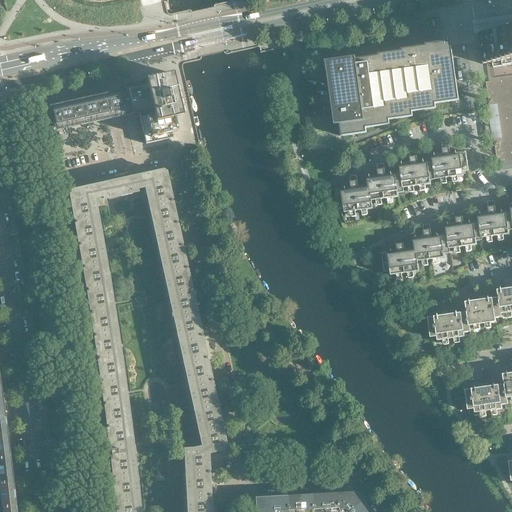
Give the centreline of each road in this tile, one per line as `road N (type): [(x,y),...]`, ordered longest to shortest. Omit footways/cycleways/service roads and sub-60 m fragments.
road 1 (residential): [(239,488),(173,154),(51,180)]
road 2 (secondary): [(330,0),(0,67)]
road 3 (residential): [(51,180),(86,386),(96,511)]
road 4 (secondary): [(140,54),(380,0)]
road 5 (residential): [(481,178),(481,132),(361,162)]
road 6 (residential): [(384,511),(363,484),(239,488)]
road 7 (tertiary): [(21,364),(0,238)]
road 8 (secondary): [(21,82),(140,54)]
